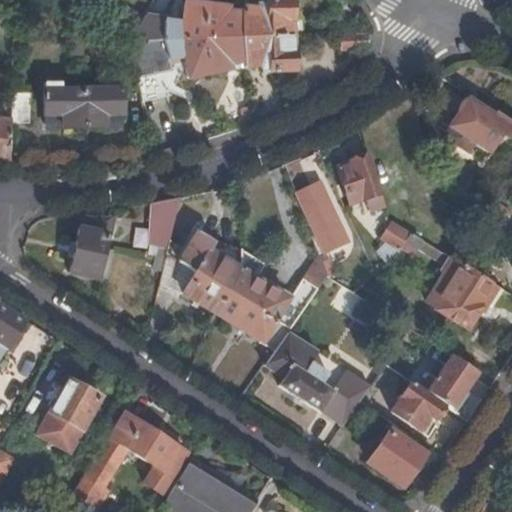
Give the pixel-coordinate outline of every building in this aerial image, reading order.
[(240,38),(291,37),(290,21),(291,21),(290,1),(265,1),(265,11),(240,9),(241,14),(240,38)] [(127,41),(126,43),(240,38),(241,14),(226,12),(226,8),(184,2),(182,16),(146,12),(142,18),(127,41)] [(112,31),(127,41),(142,18),(127,9),(112,31)] [(339,51),(367,50),(369,42),(369,35),(338,35),(339,51)] [(243,64),(244,69),(259,65),(268,65),(269,72),(293,71),(292,52),(291,52),(291,37),(240,38),(243,64)] [(126,43),(129,56),(143,53),(145,63),(165,57),(165,61),(183,58),(187,79),(230,71),(229,66),(243,64),(240,38),(126,43)] [(0,163),(9,164),(10,125),(11,95),(11,78),(0,77),(0,93),(2,93),(1,120),(0,120),(0,163)] [(61,130),(83,130),(83,91),(43,91),(42,117),(62,117),(61,130)] [(83,91),(83,130),(102,130),(102,117),(122,116),(122,91),(83,91)] [(11,95),(10,125),(28,125),(29,96),(11,95)] [(511,133),(511,124),(470,97),(448,128),(453,132),(469,142),(487,154),(498,138),(506,142),(511,133)] [(102,117),(102,130),(122,130),(122,116),(102,117)] [(42,130),(61,130),(62,117),(42,117),(42,130)] [(469,142),(453,132),(447,140),(463,150),(469,142)] [(383,202),(369,157),(367,158),(363,156),(353,160),(351,163),(349,164),(349,165),(337,169),(349,206),(365,200),(367,206),(383,202)] [(319,185),(295,196),(301,212),(321,255),(347,244),(319,185)] [(179,200),(152,206),(152,243),(168,247),(172,231),(173,226),(179,200)] [(490,202),(483,214),(489,217),(496,206),(490,202)] [(496,206),(489,217),(492,219),(502,225),(509,213),(496,206)] [(511,230),(502,225),(492,219),(487,229),(511,243),(511,230)] [(69,275),(97,281),(107,237),(109,238),(112,223),(100,220),(97,224),(85,221),(83,231),(78,230),(69,275)] [(382,244),(398,254),(402,248),(410,235),(394,226),(382,244)] [(179,263),(227,294),(241,272),(210,253),(215,245),(197,234),(179,263)] [(410,235),(402,248),(410,254),(419,241),(410,235)] [(241,272),(227,294),(288,331),(315,291),(302,283),(289,301),(255,281),(264,267),(240,252),(241,272)] [(173,291),(213,316),(227,294),(179,263),(166,256),(158,289),(171,295),(173,291)] [(491,310),(503,293),(453,262),(426,306),(467,331),(479,311),(476,309),(478,306),(479,302),(491,310)] [(258,345),(272,353),(285,335),(288,331),(227,294),(213,316),(258,343),(258,345)] [(373,313),(360,304),(352,317),(365,325),(373,313)] [(0,347),(6,352),(25,321),(0,305),(0,347)] [(369,389),(285,335),(272,353),(263,368),(283,381),(278,388),(341,429),(358,405),(369,389)] [(442,406),(451,413),(476,375),(450,359),(426,396),(442,406)] [(68,455),(99,400),(66,382),(36,436),(68,455)] [(426,396),(409,384),(389,414),(422,435),(442,406),(426,396)] [(124,415),(122,414),(108,437),(68,504),(80,511),(91,511),(105,489),(102,487),(124,449),(153,469),(159,472),(162,468),(172,475),(185,456),(136,423),(137,421),(125,413),(124,415)] [(421,456),(402,443),(404,440),(391,431),(389,434),(387,433),(366,464),(401,488),(421,456)] [(0,486),(14,461),(0,453),(0,486)] [(250,511),(257,503),(219,478),(219,472),(205,469),(190,459),(163,505),(173,511),(250,511)] [(153,469),(143,484),(160,495),(172,475),(162,468),(159,472),(153,469)] [(511,511),(511,505),(510,508),(501,503),(494,511),(511,511)]
